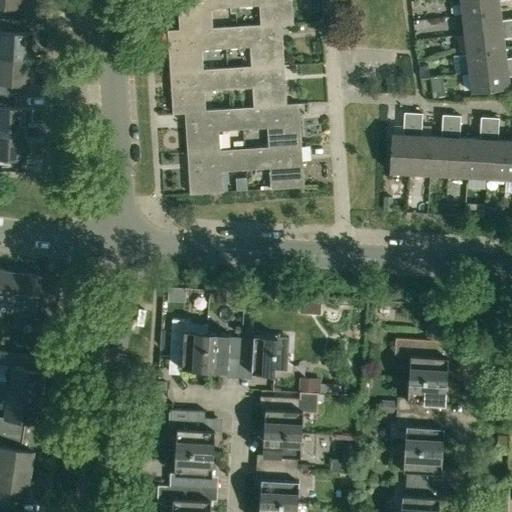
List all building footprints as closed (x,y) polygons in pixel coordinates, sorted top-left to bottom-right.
[(212,8),(236,7),(235,0),(177,0),(180,29),(180,30),(213,28),(212,8)] [(282,24),(282,25),(294,24),(292,0),(235,0),(236,7),(260,5),(261,24),(261,25),(282,24)] [(460,0),(463,14),(500,10),(499,0),(460,0)] [(465,33),(511,27),(511,18),(502,20),(500,10),(463,14),(465,33)] [(0,56),(32,58),(33,32),(20,31),(20,19),(0,18),(0,56)] [(284,64),(282,25),(282,24),(261,25),(261,24),(225,27),(226,48),(250,47),(252,66),(284,64)] [(202,50),(226,48),(225,27),(213,28),(180,30),(180,29),(168,30),(170,71),(203,69),(202,50)] [(467,52),(505,48),(504,38),(511,36),(511,27),(465,33),(467,52)] [(470,71),(511,66),(511,57),(506,58),(505,48),(467,52),(470,71)] [(30,84),(32,58),(0,56),(0,94),(16,95),(17,83),(30,84)] [(287,105),(287,104),(284,64),(252,66),(227,67),(229,89),(253,87),(254,106),(254,107),(287,105)] [(511,66),(470,71),(472,91),(510,87),(509,76),(511,75),(511,66)] [(205,90),(229,89),(227,67),(203,69),(170,71),(173,113),(185,113),(185,111),(206,110),(205,90)] [(442,78),(430,80),(432,93),(444,92),(442,78)] [(0,131),(28,133),(29,107),(15,106),(16,95),(0,94),(0,131)] [(269,147),(302,145),(299,103),(287,104),(287,105),(254,107),(254,106),(242,107),(243,129),(268,128),(269,146),(269,147)] [(219,131),(243,129),(242,107),(206,110),(185,111),(185,113),(188,152),(220,150),(219,131)] [(410,172),(414,112),(405,112),(403,133),(392,133),(390,171),(410,172)] [(429,173),(431,135),(421,135),(423,113),(414,112),(410,172),(429,173)] [(448,174),(452,114),(443,114),(442,136),(431,135),(429,173),(448,174)] [(468,176),(470,137),(460,137),(461,115),(452,114),(448,174),(468,176)] [(487,177),(490,117),(481,116),(480,138),(470,137),(468,176),(487,177)] [(506,178),(508,140),(498,139),(499,117),(490,117),(487,177),(506,178)] [(28,133),(0,131),(0,157),(26,159),(28,133)] [(245,148),(246,169),(270,168),(271,188),(304,186),(302,145),(269,147),(269,146),(245,148)] [(222,171),(246,169),(245,148),(220,150),(188,152),(190,193),(223,191),(222,171)] [(393,210),(394,196),(392,196),(385,196),(384,210),(393,210)] [(0,302),(11,305),(16,271),(0,268),(0,302)] [(16,271),(11,305),(24,306),(23,311),(25,313),(35,315),(35,312),(44,313),(42,324),(54,326),(58,296),(38,293),(41,275),(16,271)] [(173,318),(170,354),(180,354),(182,357),(182,368),(205,369),(207,332),(208,324),(194,323),(190,320),(188,320),(188,319),(173,318)] [(275,373),(277,350),(289,351),(290,337),(288,333),(285,330),(282,328),(271,327),(270,335),(254,334),(254,337),(242,337),(241,357),(252,357),(251,372),(275,373)] [(207,332),(205,369),(227,371),(228,356),(241,357),(242,337),(230,336),(230,333),(207,332)] [(433,356),(434,340),(396,337),(395,354),(406,358),(411,358),(410,377),(447,380),(448,357),(433,356)] [(0,390),(8,392),(43,397),(47,371),(33,369),(35,356),(35,355),(5,351),(0,350),(0,390)] [(299,391),(318,392),(320,392),(321,378),(300,377),(299,391)] [(447,380),(410,377),(408,396),(397,396),(397,399),(381,398),(380,410),(396,411),(430,414),(431,402),(445,403),(447,380)] [(158,381),(158,390),(166,390),(166,381),(158,381)] [(302,433),(303,414),(316,415),(318,392),(299,391),(299,397),(281,396),(280,409),(266,408),(264,431),(302,433)] [(39,423),(43,397),(8,392),(4,417),(0,416),(0,430),(23,434),(25,421),(39,423)] [(143,402),(161,403),(162,392),(143,392),(143,402)] [(170,408),(170,424),(180,424),(180,428),(177,428),(176,450),(213,453),(215,430),(204,429),(205,417),(206,410),(179,409),(170,408)] [(430,414),(396,411),(395,427),(406,428),(405,447),(443,449),(444,427),(429,426),(430,414)] [(23,434),(0,430),(0,471),(31,476),(35,450),(21,448),(23,434)] [(277,467),(297,468),(298,456),(301,456),(302,433),(264,431),(263,454),(278,455),(277,467)] [(498,436),(497,452),(508,453),(509,437),(498,436)] [(443,449),(405,447),(404,470),(407,470),(406,482),(426,483),(426,472),(441,472),(443,449)] [(170,472),(170,485),(197,487),(197,475),(212,476),(213,453),(176,450),(175,472),(170,472)] [(358,452),(341,451),(340,470),(357,471),(358,452)] [(260,501),(298,503),(299,480),(296,480),(297,468),(277,467),(276,479),(262,478),(260,501)] [(27,502),(31,476),(0,471),(0,511),(4,511),(11,511),(13,500),(27,502)] [(426,483),(406,482),(405,494),(402,494),(401,511),(438,511),(440,497),(440,496),(425,496),(426,483)] [(197,487),(170,485),(158,484),(157,498),(162,503),(173,504),(172,511),(210,511),(211,500),(196,499),(197,487)] [(297,511),(298,503),(260,501),(259,511),(297,511)]
